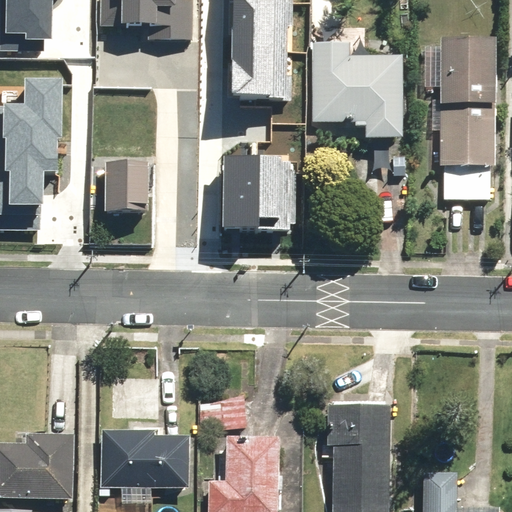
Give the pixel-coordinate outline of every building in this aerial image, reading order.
[(6,0),(6,50),(20,50),(20,39),(50,39),(50,0),(6,0)] [(105,0),(105,26),(151,27),(150,38),(192,39),(191,0),(105,0)] [(289,50),(290,3),(234,1),(232,48),(289,50)] [(492,199),(493,42),(438,42),(437,198),(492,199)] [(338,127),(365,126),(365,144),(403,144),(402,59),(373,59),(373,58),(349,58),(349,45),(314,45),(315,125),(337,125),(338,127)] [(287,95),(289,50),(232,48),(231,93),(287,95)] [(146,154),(191,155),(191,85),(142,84),(142,65),(113,65),(112,84),(104,84),(103,135),(146,135),(146,154)] [(61,137),(61,78),(25,78),(25,107),(0,106),(0,229),(42,230),(43,170),(56,170),(56,137),(61,137)] [(289,158),(227,156),(225,228),(287,230),(287,219),(295,220),(297,173),(288,172),(289,158)] [(106,167),(105,214),(145,215),(146,168),(106,167)] [(241,406),(199,409),(201,435),(243,432),(241,406)] [(388,511),(391,415),(335,413),(332,511),(388,511)] [(101,436),(101,487),(189,488),(189,436),(153,436),(153,431),(101,431),(101,436)] [(0,443),(0,496),(71,499),(72,436),(28,434),(28,444),(0,443)] [(210,511),(281,511),(282,491),(280,491),(280,443),(225,443),(225,486),(211,486),(210,511)] [(458,511),(460,481),(424,480),(423,511),(458,511)]
